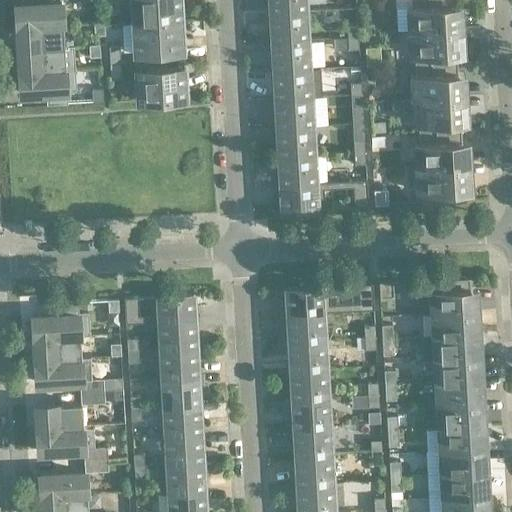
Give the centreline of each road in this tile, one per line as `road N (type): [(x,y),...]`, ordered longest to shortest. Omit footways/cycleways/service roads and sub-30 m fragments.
road 1 (residential): [(511,234),(239,249)]
road 2 (residential): [(239,249),(255,511)]
road 3 (residential): [(239,249),(226,0)]
road 4 (residential): [(239,249),(0,263)]
road 5 (residential): [(511,159),(502,0)]
